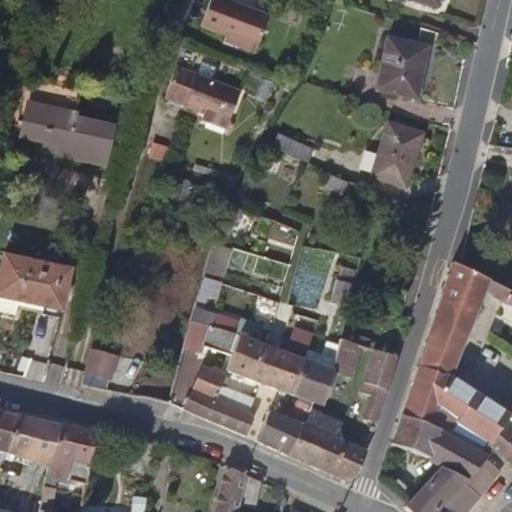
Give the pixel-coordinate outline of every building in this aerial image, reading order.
[(253,47),(264,18),(214,0),(205,0),(196,27),(253,47)] [(414,97),(428,42),(406,36),(404,41),(388,37),(374,86),(414,97)] [(170,70),(162,105),(225,126),(237,94),(170,70)] [(101,170),(110,133),(74,124),(74,120),(27,109),(20,141),(56,151),(54,161),(101,170)] [(407,190),(419,134),(384,126),(372,182),(407,190)] [(271,150),(307,164),(313,150),(276,135),(271,150)] [(169,162),(171,146),(150,143),(148,159),(169,162)] [(221,171),(212,189),(228,197),(237,178),(221,171)] [(326,177),(323,189),(346,195),(350,184),(326,177)] [(224,277),(231,249),(212,245),(205,273),(224,277)] [(41,317),(59,321),(69,274),(3,259),(0,272),(0,301),(42,310),(41,317)] [(452,265),(434,320),(469,333),(485,293),(488,283),(452,265)] [(202,278),(196,301),(215,306),(222,284),(202,278)] [(511,294),(488,283),(485,293),(491,296),(490,302),(502,307),(504,305),(511,308),(511,294)] [(346,310),(349,287),(332,285),(330,308),(346,310)] [(434,320),(400,420),(434,431),(441,411),(458,420),(455,426),(479,441),(471,450),(482,457),(487,449),(509,420),(449,379),(469,333),(434,320)] [(208,331),(190,324),(183,350),(199,355),(208,331)] [(339,342),(374,354),(378,339),(343,327),(339,342)] [(290,397),(303,365),(283,358),(286,347),(277,344),(273,354),(237,341),(229,363),(225,374),(257,385),(290,397)] [(363,421),(375,425),(394,361),(374,354),(339,342),(331,376),(356,384),(373,390),(365,414),(363,421)] [(93,349),(85,375),(112,382),(120,358),(93,349)] [(219,372),(225,374),(229,363),(224,361),(219,372)] [(331,376),(303,365),(290,397),(297,399),(310,404),(322,409),(331,376)] [(85,375),(81,390),(91,390),(109,394),(112,382),(85,375)] [(182,413),(244,439),(251,426),(252,419),(246,416),(215,403),(221,383),(197,375),(182,413)] [(348,408),(365,414),(373,390),(356,384),(348,408)] [(254,443),(288,457),(301,427),(306,413),(295,407),(289,421),(269,412),(254,443)] [(301,427),(332,441),(338,425),(306,413),(301,427)] [(15,418),(0,414),(0,452),(5,454),(15,418)] [(57,426),(15,418),(5,454),(46,468),(57,426)] [(405,511),(438,511),(441,509),(463,486),(486,460),(482,457),(471,450),(434,431),(400,420),(388,454),(396,457),(399,450),(430,462),(439,470),(403,510),(405,511)] [(511,422),(509,420),(487,449),(511,468),(511,422)] [(93,434),(57,426),(46,468),(44,476),(54,479),(84,487),(93,434)] [(288,457),(345,483),(357,477),(365,454),(332,441),(301,427),(288,457)] [(150,447),(128,442),(124,479),(146,481),(150,447)] [(463,486),(477,500),(492,483),(487,478),(495,468),(486,460),(463,486)] [(243,476),(221,467),(212,511),(236,511),(237,506),(243,476)] [(260,484),(243,476),(237,506),(255,510),(260,484)] [(441,509),(444,511),(465,511),(477,500),(463,486),(441,509)] [(50,511),(53,491),(41,489),(37,511),(50,511)] [(142,511),(144,500),(131,498),(129,511),(142,511)]
